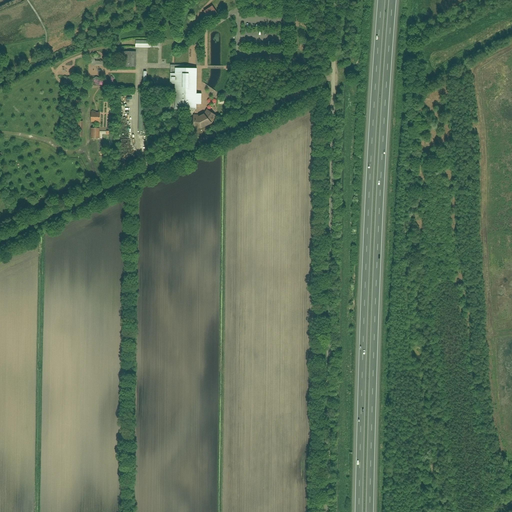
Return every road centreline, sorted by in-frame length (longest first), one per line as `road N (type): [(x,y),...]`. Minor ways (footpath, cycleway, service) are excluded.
road 1 (motorway): [(381,0),(358,511)]
road 2 (motorway): [(369,511),(392,0)]
road 3 (residential): [(325,511),(334,0)]
road 4 (track): [(333,70),(0,236)]
